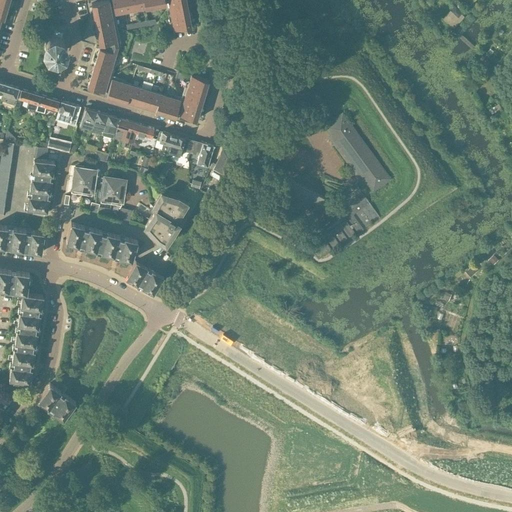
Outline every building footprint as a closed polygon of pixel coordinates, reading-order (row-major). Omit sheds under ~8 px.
[(4,17),(9,0),(0,0),(0,21),(2,16),(4,17)] [(109,0),(103,0),(92,3),(99,42),(100,46),(87,85),(97,88),(96,91),(103,93),(110,73),(118,46),(109,0)] [(165,0),(112,0),(115,13),(166,3),(165,0)] [(191,25),(186,0),(168,0),(174,29),(191,25)] [(448,10),(444,20),(455,24),(458,13),(448,10)] [(62,36),(61,35),(62,31),(55,29),(54,33),(53,33),(51,34),(50,34),(49,34),(48,35),(48,36),(47,37),(46,38),(45,38),(45,39),(45,41),(44,42),(44,43),(44,44),(44,45),(44,46),(45,48),(45,49),(46,50),(44,57),(57,61),(59,54),(61,53),(62,52),(62,51),(63,51),(64,50),(65,48),(65,47),(65,46),(66,45),(66,44),(66,42),(65,41),(65,40),(65,39),(64,38),(63,37),(62,36)] [(196,119),(208,79),(191,74),(184,98),(178,116),(185,118),(186,115),(196,119)] [(112,78),(106,94),(130,101),(131,102),(141,105),(142,105),(175,115),(181,99),(151,90),(153,83),(143,80),(141,87),(112,78)] [(16,96),(19,87),(5,83),(2,92),(1,98),(0,99),(14,104),(16,96)] [(21,87),(18,96),(29,99),(27,106),(29,107),(29,109),(32,110),(34,108),(35,109),(40,93),(21,87)] [(59,99),(40,93),(35,109),(44,112),(47,105),(56,108),(59,99)] [(56,115),(54,122),(63,125),(65,117),(70,119),(75,103),(61,99),(56,115)] [(76,121),(81,105),(75,103),(70,119),(76,121)] [(80,125),(80,126),(91,129),(96,110),(85,106),(80,125)] [(102,133),(107,113),(96,110),(91,129),(102,133)] [(390,178),(342,112),(325,125),(333,136),(335,134),(340,141),(338,143),(351,161),(350,162),(364,182),(366,181),(372,190),(390,178)] [(115,129),(119,116),(107,113),(102,133),(98,144),(104,145),(108,133),(105,132),(106,130),(108,130),(109,128),(115,130),(115,129)] [(135,131),(138,122),(127,119),(119,116),(115,129),(123,132),(119,146),(123,147),(125,141),(132,143),(135,131)] [(150,138),(154,127),(149,126),(138,122),(135,131),(133,139),(141,141),(143,136),(148,138),(148,137),(150,138)] [(168,150),(173,133),(170,132),(169,132),(162,130),(159,140),(163,141),(161,148),(168,150)] [(173,133),(168,150),(176,152),(177,148),(181,149),(182,147),(182,146),(184,147),(183,149),(190,151),(194,139),(178,134),(173,133)] [(54,137),(49,145),(69,150),(71,142),(54,137)] [(209,160),(214,145),(194,139),(190,151),(196,153),(197,150),(200,151),(196,162),(207,165),(209,160)] [(0,212),(5,213),(15,142),(3,140),(0,163),(0,212)] [(46,159),(47,147),(36,145),(34,157),(46,159)] [(224,170),(228,163),(230,159),(232,153),(233,150),(222,147),(220,157),(216,163),(213,161),(209,167),(212,169),(221,175),(224,170)] [(85,148),(83,153),(83,154),(94,157),(96,152),(85,148)] [(150,158),(143,156),(140,166),(147,168),(150,158)] [(53,175),(55,161),(34,158),(32,172),(34,172),(34,174),(50,176),(50,174),(53,175)] [(165,160),(162,172),(169,174),(173,162),(165,160)] [(82,193),(85,167),(75,166),(73,183),(72,183),(71,192),(82,193)] [(93,185),(95,169),(85,167),(82,193),(92,195),(93,186),(93,185)] [(50,179),(50,176),(34,174),(33,176),(31,176),(29,190),(31,190),(31,192),(48,195),(48,192),(50,193),(52,179),(50,179)] [(111,203),(115,177),(104,175),(102,192),(100,201),(111,203)] [(122,195),(125,178),(115,177),(111,203),(121,204),(123,195),(122,195)] [(330,199),(291,179),(281,198),(319,219),(330,199)] [(175,224),(188,203),(178,196),(177,198),(171,195),(170,197),(161,191),(153,205),(156,207),(154,211),(153,211),(145,224),(153,230),(152,232),(158,235),(157,237),(167,243),(178,226),(175,224)] [(47,211),(49,197),(47,197),(48,195),(31,192),(31,194),(28,194),(26,208),(47,211)] [(378,218),(368,203),(364,197),(357,202),(355,198),(335,222),(318,234),(318,235),(308,242),(319,259),(362,228),(363,229),(378,218)] [(97,212),(100,203),(91,201),(89,210),(97,212)] [(130,221),(133,210),(121,206),(118,218),(130,221)] [(82,241),(85,229),(83,228),(84,224),(71,220),(65,240),(79,244),(80,240),(82,241)] [(0,245),(7,247),(10,226),(0,224),(0,245)] [(100,245),(103,234),(101,233),(102,229),(89,225),(88,229),(85,229),(82,241),(84,241),(83,245),(97,249),(98,245),(100,245)] [(26,249),(29,229),(10,226),(7,247),(26,249)] [(44,231),(29,229),(26,249),(41,252),(44,231)] [(118,250),(121,238),(119,238),(120,234),(106,230),(105,234),(103,234),(100,245),(102,246),(101,250),(114,254),(115,250),(118,250)] [(132,259),(138,239),(124,235),(123,239),(121,238),(118,250),(120,251),(119,255),(132,259)] [(153,294),(164,276),(152,269),(150,273),(146,270),(148,267),(136,260),(125,278),(137,285),(140,281),(141,282),(143,284),(141,287),(153,294)] [(0,287),(9,289),(12,269),(0,267),(0,287)] [(27,291),(30,272),(12,269),(9,289),(22,291),(27,291)] [(43,294),(27,291),(22,291),(19,312),(40,315),(43,294)] [(37,332),(40,315),(19,312),(16,329),(37,332)] [(35,349),(37,332),(16,329),(14,346),(35,349)] [(32,365),(35,349),(14,346),(11,362),(32,365)] [(30,380),(32,365),(11,362),(9,377),(30,380)] [(50,408),(63,392),(50,382),(37,399),(50,408)] [(76,401),(65,393),(63,392),(50,408),(63,418),(76,401)] [(85,492),(103,476),(96,469),(94,464),(93,465),(95,470),(79,484),(75,482),(74,483),(78,485),(85,492)]
